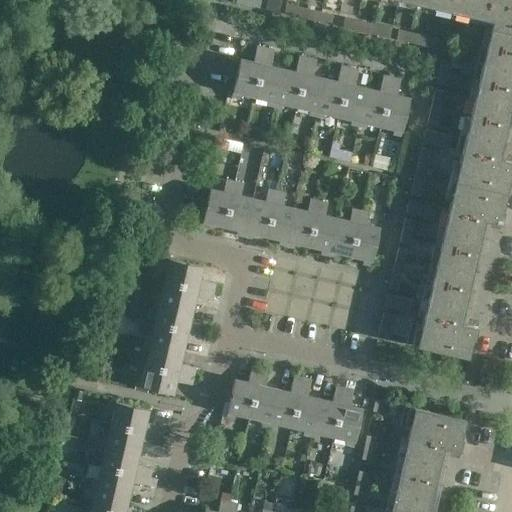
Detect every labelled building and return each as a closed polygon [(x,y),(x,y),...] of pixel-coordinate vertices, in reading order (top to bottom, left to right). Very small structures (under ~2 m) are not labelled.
[(460,322),(484,219),(500,223),(503,210),(502,210),(510,174),(511,174),(511,171),(511,160),(498,158),(511,97),(511,0),(403,0),(491,20),(420,325),(411,323),(406,343),(467,357),(472,339),(473,339),(476,326),(460,322)] [(268,1),(266,9),(278,12),(280,3),(268,1)] [(283,13),(295,16),(297,7),(285,4),(283,13)] [(307,19),(309,10),(297,7),(295,16),(307,19)] [(318,21),(321,12),(309,10),(307,19),(318,21)] [(332,15),(321,12),(318,21),(330,24),(332,15)] [(353,30),(356,20),(344,18),(342,27),(353,30)] [(353,30),(365,32),(367,23),(356,20),(353,30)] [(377,35),(379,26),(367,23),(365,32),(377,35)] [(389,38),(391,28),(379,26),(377,35),(389,38)] [(406,42),(409,33),(397,30),(395,39),(406,42)] [(406,42),(419,45),(421,35),(409,33),(406,42)] [(430,47),(432,38),(426,37),(421,35),(419,45),(424,46),(430,47)] [(442,50),(444,41),(432,38),(430,47),(442,50)] [(254,97),(265,48),(256,46),(253,62),(240,59),(231,96),(239,98),(240,94),(254,97)] [(274,106),(282,68),(270,66),(274,50),(265,48),(254,97),(267,100),(266,105),(274,106)] [(296,107),(307,58),(298,56),(295,71),(282,68),(274,106),(281,108),(282,103),(296,107)] [(316,116),(325,78),(312,75),(316,60),(307,58),(296,107),(309,110),(308,114),(316,116)] [(448,73),(450,61),(441,59),(438,71),(448,73)] [(338,116),(349,67),(340,65),(337,81),(325,78),(316,116),(323,118),(324,113),(338,116)] [(358,126),(367,88),(354,85),(358,69),(349,67),(338,116),(351,119),(350,124),(358,126)] [(445,85),(448,73),(438,71),(436,83),(445,85)] [(380,126),(391,77),(382,75),(379,91),(367,88),(358,126),(365,128),(367,123),(380,126)] [(400,79),(391,77),(380,126),(393,129),(392,134),(401,136),(409,98),(396,95),(400,79)] [(434,88),(432,100),(441,102),(443,91),(434,88)] [(438,114),(439,108),(440,108),(441,102),(432,100),(429,112),(438,114)] [(429,112),(426,124),(435,126),(438,114),(429,112)] [(425,129),(422,141),(431,143),(434,131),(425,129)] [(439,145),(442,133),(434,131),(431,143),(439,145)] [(451,135),(442,133),(439,145),(448,147),(451,135)] [(226,139),(224,150),(238,153),(240,143),(226,139)] [(421,147),(418,159),(427,161),(430,149),(421,147)] [(424,173),(427,161),(418,159),(415,171),(424,173)] [(422,184),(424,173),(415,171),(413,182),(422,184)] [(224,226),(234,182),(225,180),(223,191),(209,188),(201,226),(209,228),(210,223),(224,226)] [(243,236),(252,198),(240,195),(243,184),(234,182),(224,226),(237,229),(236,234),(243,236)] [(419,196),(422,184),(413,182),(410,194),(419,196)] [(266,236),(276,191),(267,189),(265,201),(252,198),(243,236),(251,238),(252,233),(266,236)] [(286,246),(294,208),(282,205),(285,193),(276,191),(266,236),(279,239),(278,244),(286,246)] [(308,246),(318,201),(309,199),(307,211),(294,208),(286,246),(293,247),(294,243),(308,246)] [(408,200),(406,212),(414,214),(417,202),(408,200)] [(328,255),(336,218),(324,215),(327,203),(318,201),(308,246),(321,249),(320,254),(328,255)] [(423,216),(426,204),(417,202),(414,214),(423,216)] [(434,206),(426,204),(423,216),(432,218),(434,206)] [(350,256),(360,211),(351,209),(349,220),(336,218),(328,255),(335,257),(336,252),(350,256)] [(369,213),(360,211),(350,256),(363,259),(362,263),(371,265),(379,227),(366,225),(369,213)] [(411,232),(413,220),(404,218),(402,230),(411,232)] [(408,243),(411,232),(402,230),(399,241),(408,243)] [(404,261),(405,255),(407,249),(397,247),(395,259),(404,261)] [(167,267),(164,281),(213,292),(215,283),(199,279),(202,266),(164,258),(163,266),(167,267)] [(401,273),(404,261),(395,259),(392,270),(401,273)] [(391,276),(388,288),(397,290),(400,278),(391,276)] [(211,301),(213,292),(164,281),(161,294),(156,293),(155,300),(192,309),(195,297),(211,301)] [(124,286),(122,293),(132,296),(134,288),(124,286)] [(395,296),(387,294),(384,306),(393,308),(395,296)] [(401,310),(404,298),(395,296),(393,308),(401,310)] [(413,300),(404,298),(401,310),(410,312),(413,300)] [(190,322),(192,309),(155,300),(153,308),(157,309),(154,323),(203,334),(205,325),(190,322)] [(119,306),(117,313),(127,316),(129,308),(119,306)] [(389,326),(392,315),(382,312),(380,324),(389,326)] [(201,343),(203,334),(154,323),(151,336),(147,335),(145,343),(183,351),(185,339),(201,343)] [(386,338),(389,326),(380,324),(377,336),(386,338)] [(180,364),(183,351),(145,343),(143,350),(148,351),(145,365),(193,376),(195,367),(180,364)] [(191,385),(193,376),(145,365),(141,378),(137,377),(135,385),(173,394),(176,381),(191,385)] [(248,417),(260,368),(251,366),(247,382),(234,379),(226,417),(234,418),(235,414),(248,417)] [(268,426),(277,389),(265,386),(268,370),(260,368),(248,417),(262,420),(261,425),(268,426)] [(290,427),(302,378),(293,376),(289,392),(277,389),(268,426),(276,428),(277,424),(290,427)] [(310,436),(319,398),(307,396),(311,380),(302,378),(290,427),(304,430),(303,434),(310,436)] [(333,436),(344,388),(335,386),(332,401),(319,398),(310,436),(318,438),(319,433),(333,436)] [(353,390),(344,388),(333,436),(346,439),(345,444),(353,446),(362,408),(349,405),(353,390)] [(75,390),(73,398),(84,401),(86,392),(75,390)] [(384,401),(376,399),(375,399),(372,411),(381,413),(384,401)] [(113,410),(110,423),(159,435),(161,426),(145,422),(148,409),(111,401),(109,409),(113,410)] [(428,511),(443,448),(460,452),(463,439),(461,438),(466,420),(404,406),(399,425),(409,428),(389,511),(428,511)] [(157,444),(159,435),(110,423),(107,437),(102,436),(101,444),(139,452),(141,440),(157,444)] [(375,437),(366,435),(364,447),(373,449),(375,437)] [(136,465),(139,452),(101,444),(99,451),(104,452),(101,466),(149,477),(151,468),(136,465)] [(370,461),(373,449),(364,447),(361,459),(370,461)] [(309,461),(306,476),(318,478),(321,464),(309,461)] [(147,486),(149,477),(101,466),(97,479),(93,478),(91,486),(129,494),(132,482),(147,486)] [(367,472),(359,470),(358,470),(356,482),(365,484),(367,472)] [(362,496),(365,484),(356,482),(353,494),(362,496)] [(126,507),(129,494),(91,486),(89,493),(94,494),(91,508),(109,511),(141,511),(142,510),(126,507)] [(226,511),(229,502),(220,500),(217,511),(204,508),(203,511),(226,511)] [(235,511),(237,504),(229,502),(226,511),(235,511)]
